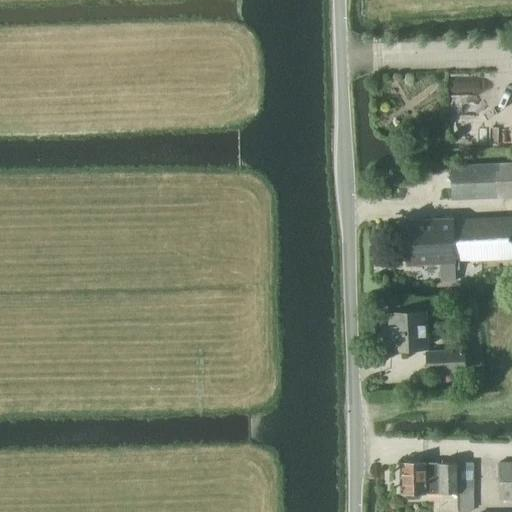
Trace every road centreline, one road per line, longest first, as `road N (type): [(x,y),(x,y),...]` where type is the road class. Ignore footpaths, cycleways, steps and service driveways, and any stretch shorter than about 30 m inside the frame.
road 1 (tertiary): [(356,511),(342,0)]
road 2 (track): [(343,63),(463,58),(511,90)]
road 3 (track): [(511,403),(354,405)]
